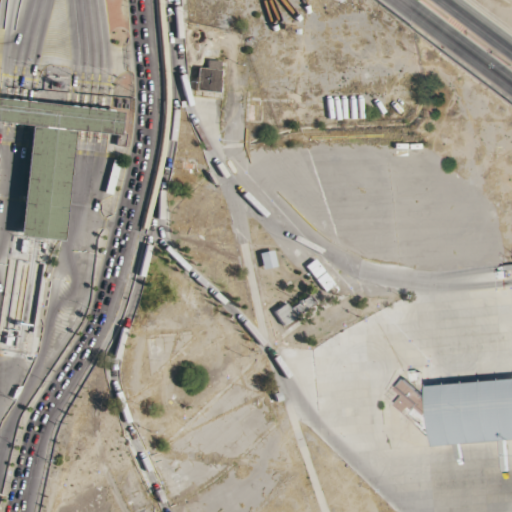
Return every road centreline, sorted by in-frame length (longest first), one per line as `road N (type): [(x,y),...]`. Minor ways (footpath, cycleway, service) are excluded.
road 1 (trunk): [(12,511),(46,409),(101,315),(116,262),(146,119),(142,0)]
road 2 (trunk): [(86,0),(95,78),(83,185),(47,323),(0,425)]
road 3 (trunk): [(32,0),(0,194)]
road 4 (primary): [(400,0),(511,83)]
